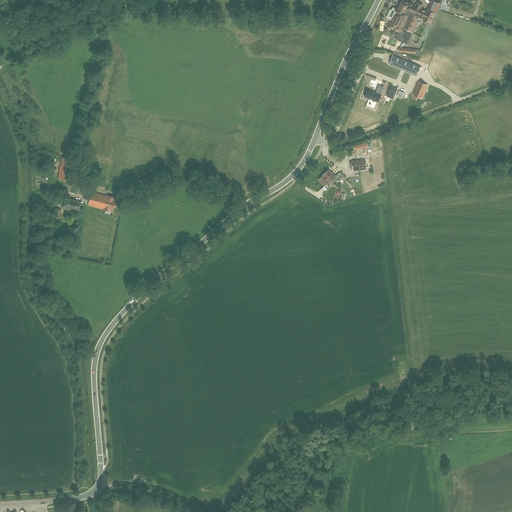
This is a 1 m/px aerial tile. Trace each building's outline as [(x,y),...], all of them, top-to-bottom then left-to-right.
[(397,32),(394,39),(407,44),(417,23),(420,24),(422,20),(422,21),(430,24),(435,14),(435,12),(440,2),(436,0),(431,0),(428,8),(427,10),(424,9),(424,10),(421,9),(423,5),(417,2),(415,5),(413,4),(409,2),(406,1),(403,0),(401,0),(401,1),(397,11),(392,22),(390,21),(388,25),(390,26),(389,27),(395,30),(394,31),(397,32)] [(385,19),(390,21),(392,22),(397,11),(392,8),(391,11),(389,11),(385,19)] [(394,56),(390,65),(417,76),(421,67),(394,56)] [(427,85),(419,81),(413,95),(422,98),(427,85)] [(396,89),(391,86),(387,96),(393,98),(395,94),(394,94),(396,89)] [(367,89),(364,96),(379,102),(383,91),(376,88),(375,92),(367,89)] [(70,181),(74,160),(62,158),(58,178),(70,181)] [(353,171),(366,169),(365,159),(352,161),(353,171)] [(333,174),(329,170),(323,175),(324,175),(319,180),(327,189),(330,186),(329,185),(334,181),(335,181),(337,179),(341,175),(339,173),(336,176),(333,174)] [(112,208),(113,209),(115,202),(114,202),(115,198),(106,196),(91,192),(87,205),(103,209),(103,210),(111,212),(112,208)] [(78,210),(80,201),(65,198),(63,207),(78,210)]
